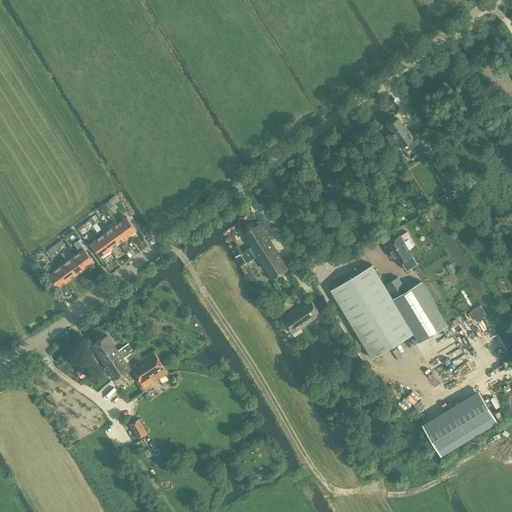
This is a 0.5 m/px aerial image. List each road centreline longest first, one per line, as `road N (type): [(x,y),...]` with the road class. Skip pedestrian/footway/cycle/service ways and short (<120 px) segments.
road 1 (unclassified): [(0,356),(52,329),(494,0)]
road 2 (track): [(201,287),(326,486),(407,494),(446,476)]
